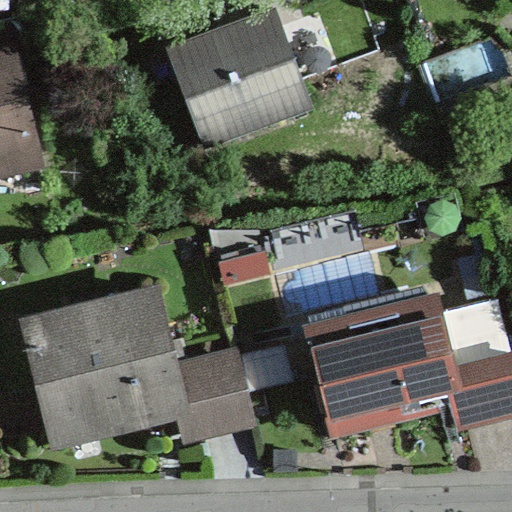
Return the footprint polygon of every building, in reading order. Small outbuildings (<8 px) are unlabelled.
[(403,12),(398,0),(360,0),(370,24),(403,12)] [(398,0),(403,12),(434,0),(398,0)] [(276,7),(170,46),(207,146),(313,107),(276,7)] [(19,14),(0,18),(0,55),(13,52),(22,89),(36,85),(19,14)] [(0,55),(0,169),(40,160),(22,89),(13,52),(0,55)] [(77,311),(27,323),(56,440),(186,408),(157,291),(118,301),(122,316),(81,326),(77,311)] [(435,303),(313,334),(312,330),(310,331),(335,429),(452,400),(462,398),(454,367),(437,300),(434,301),(435,303)] [(462,398),(452,400),(458,424),(511,410),(511,353),(454,367),(462,398)] [(189,371),(203,429),(256,416),(241,358),(189,371)]
